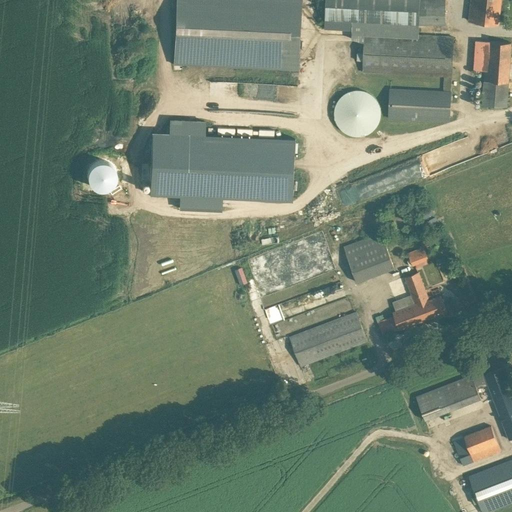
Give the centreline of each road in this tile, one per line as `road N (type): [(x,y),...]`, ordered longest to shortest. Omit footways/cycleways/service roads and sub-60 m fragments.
road 1 (unclassified): [(19,511),(511,331)]
road 2 (track): [(309,511),(383,432),(439,443)]
